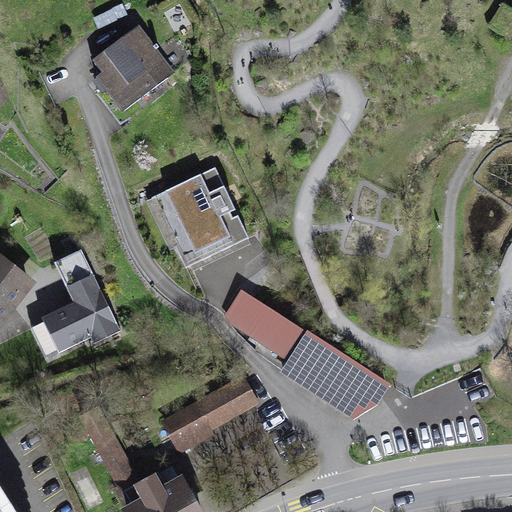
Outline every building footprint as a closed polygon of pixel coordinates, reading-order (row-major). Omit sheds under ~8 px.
[(510,40),(511,36),(511,11),(504,6),(490,26),(510,40)] [(116,21),(112,13),(96,20),(100,29),(116,21)] [(154,48),(139,28),(94,62),(104,74),(97,79),(106,91),(108,89),(123,108),(164,78),(166,80),(178,71),(159,45),(154,48)] [(216,170),(157,198),(180,245),(175,248),(185,269),(249,239),(216,170)] [(121,331),(81,251),(55,264),(73,303),(30,323),(47,359),(91,337),(95,345),(121,331)] [(0,318),(28,283),(0,260),(0,318)] [(303,333),(242,293),(226,318),(286,358),(303,333)] [(310,337),(286,372),(296,379),(353,417),(375,403),(387,386),(310,337)] [(412,383),(438,442),(482,422),(473,400),(493,391),(477,354),(412,383)] [(198,407),(166,424),(178,446),(256,403),(243,379),(197,405),(198,407)] [(116,490),(128,511),(198,511),(181,481),(167,490),(158,475),(140,485),(103,408),(82,420),(120,487),(116,490)]
